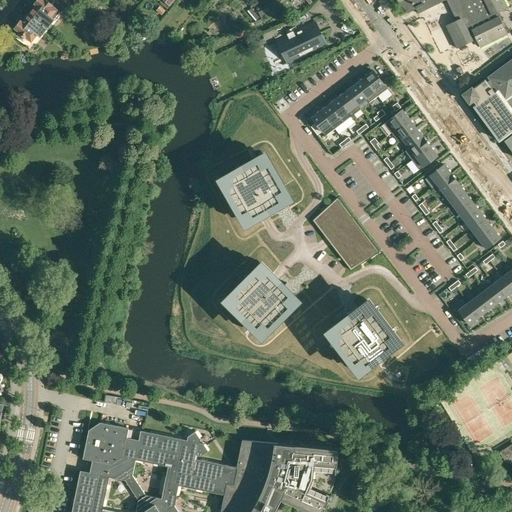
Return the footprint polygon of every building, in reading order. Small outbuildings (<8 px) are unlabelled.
[(54,0),(34,0),(35,4),(36,5),(30,13),(47,27),(60,11),(53,5),(56,1),(54,0)] [(73,3),(69,0),(60,0),(59,2),(68,9),(73,3)] [(157,0),(168,9),(172,4),(174,0),(157,0)] [(397,0),(406,12),(415,8),(418,13),(440,1),(439,0),(397,0)] [(439,0),(440,1),(442,0),(446,0),(456,19),(445,24),(457,47),(472,39),(470,34),(472,33),(473,32),(480,46),(490,41),(490,42),(494,40),(494,39),(502,35),(503,36),(507,34),(506,33),(508,32),(499,15),(502,14),(501,12),(500,10),(508,6),(507,6),(508,5),(506,1),(505,1),(504,0),(439,0)] [(161,14),(165,10),(160,6),(157,10),(161,14)] [(262,19),(271,15),(268,7),(258,12),(262,19)] [(248,11),(256,20),(260,18),(252,8),(248,11)] [(19,31),(16,34),(14,37),(29,48),(34,43),(35,43),(47,27),(30,13),(23,21),(22,20),(17,21),(15,24),(16,28),(19,31)] [(92,19),(85,27),(104,44),(111,35),(92,19)] [(287,62),(326,43),(316,21),(277,40),(287,62)] [(267,43),(261,32),(246,39),(251,50),(267,43)] [(511,111),(504,100),(511,93),(511,59),(473,87),(472,86),(463,92),(470,101),(471,100),(499,139),(511,129),(511,111)] [(364,77),(378,95),(387,89),(384,85),(373,70),(364,77)] [(378,95),(364,77),(356,83),(367,98),(370,102),(378,95)] [(347,90),(358,105),(367,98),(356,83),(347,90)] [(338,97),(352,115),(361,108),(358,105),(347,90),(338,97)] [(344,122),(352,115),(338,97),(330,103),(344,122)] [(392,106),(396,110),(400,107),(397,102),(392,106)] [(330,103),(321,110),(335,128),(344,122),(330,103)] [(377,112),(378,113),(381,117),(386,113),(382,108),(377,112)] [(391,132),(409,118),(402,109),(388,120),(384,123),(391,132)] [(335,128),(321,110),(311,117),(315,123),(321,131),(322,132),(325,136),(335,128)] [(416,127),(409,118),(391,132),(398,141),(400,140),(416,127)] [(311,126),(317,134),(321,131),(315,123),(311,126)] [(406,149),(408,148),(423,136),(416,127),(400,140),(406,149)] [(423,136),(408,148),(415,157),(430,145),(423,136)] [(370,141),(373,145),(377,143),(378,142),(375,137),(370,141)] [(430,145),(415,157),(411,160),(419,169),(423,166),(437,155),(430,145)] [(221,179),(246,222),(258,215),(278,204),(286,199),(289,197),(264,154),(221,179)] [(429,175),(436,184),(451,173),(444,164),(429,175)] [(443,193),(458,182),(451,173),(436,184),(443,193)] [(465,191),(458,182),(443,193),(450,202),(465,191)] [(450,202),(457,211),(472,200),(465,191),(450,202)] [(360,263),(379,250),(338,197),(321,212),(313,219),(326,236),(332,244),(351,269),(360,263)] [(472,200),(457,211),(464,220),(479,209),(472,200)] [(479,209),(464,220),(471,230),(486,218),(479,209)] [(486,218),(471,230),(478,239),(493,227),(486,218)] [(493,227),(478,239),(485,248),(500,237),(493,227)] [(262,264),(226,299),(262,334),(297,299),(292,294),(295,290),(294,290),(293,291),(293,290),(291,292),(289,291),(287,289),(284,286),(287,284),(286,284),(287,283),(286,282),(283,285),(278,280),(272,273),(262,264)] [(511,288),(511,270),(502,276),(511,288)] [(494,283),(505,297),(511,291),(511,288),(502,276),(494,283)] [(496,304),(505,297),(494,283),(485,289),(496,304)] [(496,304),(485,289),(477,296),(488,310),(496,304)] [(477,296),(468,302),(479,317),(488,310),(477,296)] [(349,316),(329,331),(359,371),(399,340),(368,301),(358,308),(356,305),(355,306),(356,307),(355,307),(357,309),(354,312),(350,315),(348,312),(348,313),(347,312),(346,312),(349,316)] [(479,317),(468,302),(458,310),(469,324),(479,317)] [(147,425),(142,411),(135,414),(140,428),(147,425)] [(245,446),(240,473),(199,465),(200,461),(204,462),(212,457),(207,449),(203,448),(204,445),(199,437),(191,442),(190,446),(144,436),(142,446),(130,443),(132,434),(103,428),(92,436),(86,464),(96,466),(93,478),(84,476),(76,511),(284,511),(285,510),(291,511),(332,511),(337,502),(331,500),(335,492),(338,481),(344,482),(345,459),(297,453),(282,453),(280,449),(245,446)] [(511,443),(499,452),(506,462),(511,464),(511,443)]
